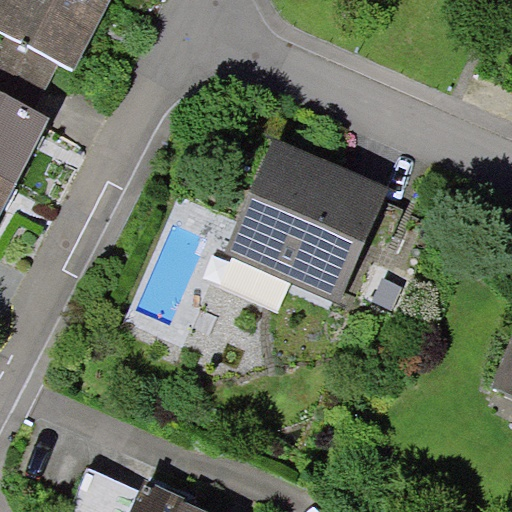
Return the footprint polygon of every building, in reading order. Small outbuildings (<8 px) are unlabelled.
[(0,31),(77,74),(112,10),(93,0),(1,0),(0,3),(0,31)] [(93,0),(112,10),(117,0),(93,0)] [(53,125),(0,96),(0,179),(18,189),(53,125)] [(286,141),(239,246),(351,296),(398,192),(286,141)] [(0,221),(18,189),(0,179),(0,221)] [(208,511),(151,487),(140,511),(208,511)]
